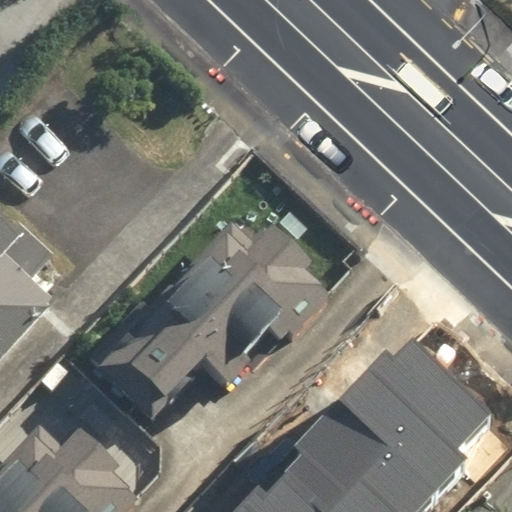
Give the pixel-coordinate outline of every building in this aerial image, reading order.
[(0,382),(73,299),(24,256),(42,235),(0,199),(0,382)] [(94,351),(166,425),(188,403),(193,408),(217,385),(230,398),(351,280),(290,218),(268,240),(250,222),(180,290),(169,278),(94,351)] [(399,342),(336,409),(426,492),(489,425),(399,342)] [(146,511),(160,497),(135,475),(146,463),(64,388),(0,457),(0,511),(146,511)] [(336,409),(273,476),(311,511),(406,511),(426,492),(336,409)] [(311,511),(273,476),(239,511),(311,511)]
